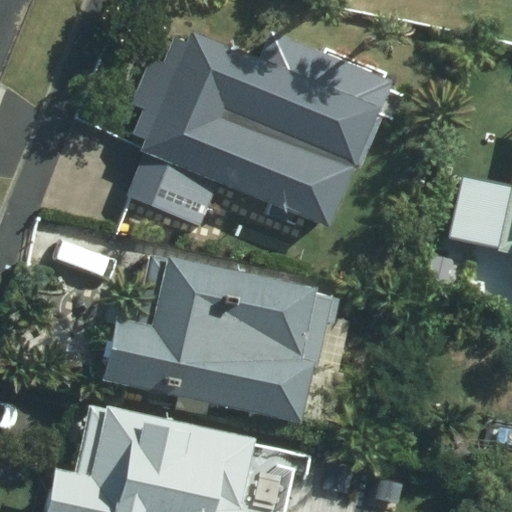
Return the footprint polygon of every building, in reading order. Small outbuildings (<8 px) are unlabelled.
[(194,223),(212,182),(313,223),(328,184),(355,195),(386,117),(359,108),(361,102),(297,76),(305,54),(244,29),(235,51),(183,31),(179,41),(165,36),(156,60),(143,55),(123,107),(138,111),(128,136),(138,139),(133,151),(138,153),(122,195),(194,223)] [(511,165),(507,188),(498,186),(489,232),(497,233),(493,251),(511,254),(511,165)] [(92,380),(287,421),(300,361),(287,358),(303,287),(154,256),(139,326),(106,318),(92,380)] [(45,469),(34,511),(240,511),(243,496),(233,493),(245,437),(80,403),(65,474),(45,469)] [(511,419),(495,415),(488,448),(511,451),(511,419)]
